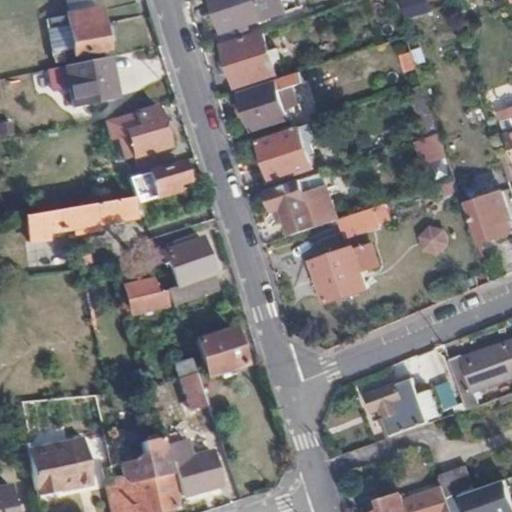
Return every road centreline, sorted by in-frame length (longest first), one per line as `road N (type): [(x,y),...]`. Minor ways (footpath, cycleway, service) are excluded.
road 1 (residential): [(289,386),(165,0)]
road 2 (residential): [(289,386),(511,297)]
